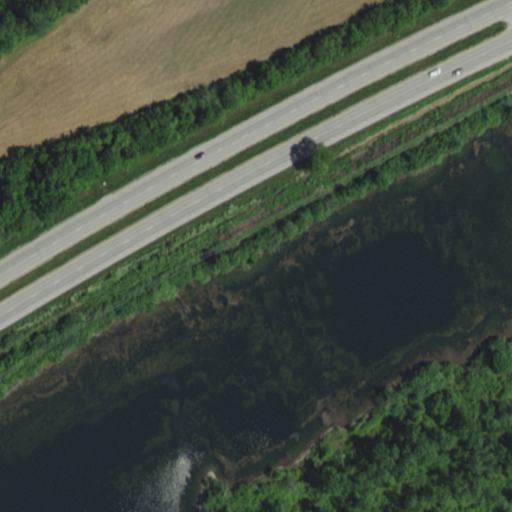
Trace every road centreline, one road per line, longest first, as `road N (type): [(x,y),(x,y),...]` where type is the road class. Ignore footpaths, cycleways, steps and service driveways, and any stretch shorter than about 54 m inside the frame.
road 1 (trunk): [(0,314),(164,210),(511,47)]
road 2 (trunk): [(504,0),(0,256)]
